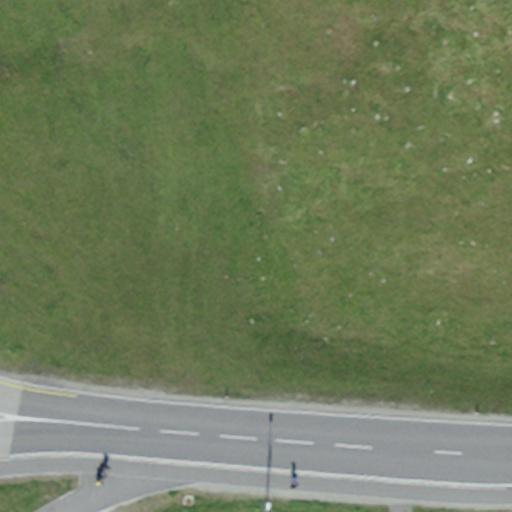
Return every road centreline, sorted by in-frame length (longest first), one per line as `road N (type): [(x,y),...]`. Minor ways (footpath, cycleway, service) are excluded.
road 1 (tertiary): [(147,427),(511,457)]
road 2 (tertiary): [(147,427),(0,388)]
road 3 (tertiary): [(0,430),(147,427)]
